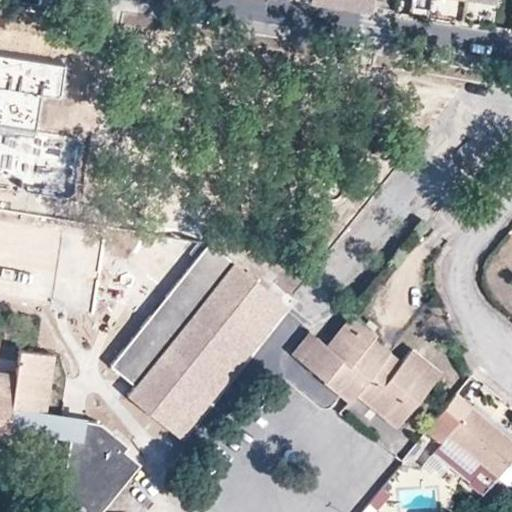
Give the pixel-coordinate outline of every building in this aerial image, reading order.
[(313,0),(370,9),(370,0),(313,0)] [(0,181),(66,192),(75,134),(37,127),(43,92),(58,95),(63,68),(0,57),(0,181)] [(125,396),(165,429),(229,351),(240,360),(284,307),(207,243),(105,365),(132,387),(125,396)] [(370,333),(346,313),(319,344),(312,338),(295,360),(344,399),(350,392),(391,424),(431,373),(404,352),(395,362),(386,375),(376,367),(385,354),(366,339),(370,333)] [(295,360),(312,338),(304,331),(286,353),(295,360)] [(0,367),(0,443),(4,419),(0,418),(0,401),(41,407),(49,351),(17,346),(13,370),(0,367)] [(176,438),(240,360),(229,351),(165,429),(176,438)] [(395,362),(385,354),(376,367),(386,375),(395,362)] [(439,443),(445,435),(476,461),(493,475),(511,451),(511,444),(468,408),(465,412),(447,397),(421,428),(439,443)] [(95,511),(133,467),(117,455),(122,450),(126,445),(100,422),(73,415),(58,510),(58,511),(95,511)] [(463,476),(476,461),(445,435),(439,443),(425,460),(441,473),(448,464),(463,476)] [(117,455),(133,467),(133,459),(122,450),(117,455)] [(511,454),(496,472),(511,485),(511,454)] [(379,488),(367,504),(376,511),(388,495),(379,488)]
